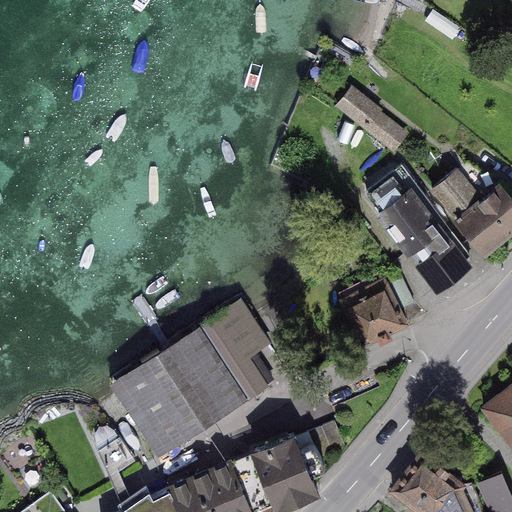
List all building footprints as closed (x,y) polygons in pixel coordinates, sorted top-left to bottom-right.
[(360,86),(343,105),(396,150),(413,130),(360,86)] [(402,164),(361,192),(433,297),(474,269),(402,164)] [(488,258),(511,238),(511,176),(488,196),(463,165),(433,190),(488,258)] [(386,268),(341,288),(365,343),(410,323),(386,268)] [(145,426),(161,451),(267,384),(250,356),(268,344),(240,300),(125,376),(153,420),(145,426)] [(511,386),(487,405),(511,438),(511,386)] [(336,419),(296,436),(301,449),(315,443),(319,448),(322,456),(347,446),(336,419)] [(295,433),(255,448),(279,508),(317,489),(312,475),(326,469),(322,456),(319,448),(315,443),(301,449),(296,436),(295,433)] [(136,458),(121,435),(104,446),(120,469),(136,458)] [(170,486),(182,511),(268,511),(279,508),(255,448),(170,486)] [(423,452),(393,487),(425,511),(485,511),(471,481),(463,482),(423,452)] [(511,511),(511,495),(502,472),(481,481),(494,511),(511,511)] [(126,509),(119,511),(182,511),(170,486),(151,496),(147,487),(124,503),(126,509)] [(67,511),(51,489),(19,511),(67,511)]
